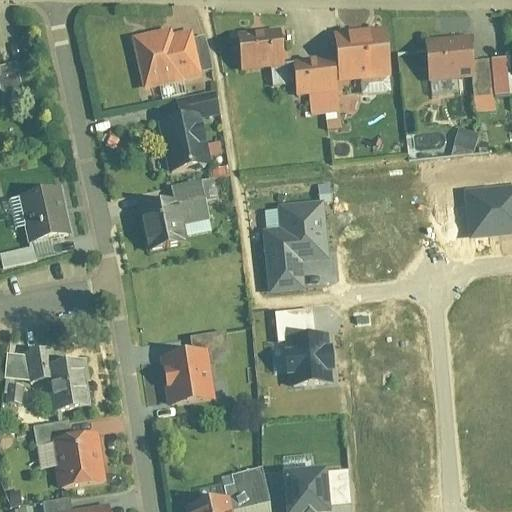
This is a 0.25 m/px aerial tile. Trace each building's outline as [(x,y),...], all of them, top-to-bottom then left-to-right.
[(243,71),(285,66),(281,27),(239,32),(243,71)] [(386,28),(335,33),(338,58),(340,80),(391,75),(386,28)] [(194,37),(192,29),(172,34),(171,29),(132,37),(144,90),(203,77),(202,71),(194,37)] [(194,37),(202,71),(215,68),(207,34),(194,37)] [(473,35),(426,39),(429,80),(476,76),(475,61),(473,35)] [(340,80),(338,58),(295,62),(299,95),(341,90),(340,80)] [(508,58),(493,60),(496,96),(511,95),(508,58)] [(493,60),(475,61),(476,76),(479,112),(498,111),(496,96),(493,60)] [(19,62),(0,66),(0,73),(1,79),(9,107),(29,102),(19,62)] [(430,91),(459,91),(459,82),(430,82),(430,91)] [(181,102),(185,119),(203,115),(221,111),(217,94),(181,102)] [(214,165),(203,115),(185,119),(160,124),(171,174),(214,165)] [(475,149),(480,134),(462,129),(457,144),(475,149)] [(179,202),(184,226),(212,219),(204,181),(175,187),(179,202)] [(511,187),(463,192),(468,242),(511,237),(511,187)] [(21,198),(31,243),(73,234),(63,189),(21,198)] [(184,226),(179,202),(140,211),(150,253),(188,245),(184,226)] [(323,203),(277,208),(280,229),(261,231),(268,296),(306,292),(303,264),(330,261),(323,203)] [(38,262),(35,248),(1,255),(4,269),(38,262)] [(286,342),(290,389),(334,385),(329,335),(316,336),(314,308),(274,312),(277,343),(286,342)] [(191,336),(193,353),(210,350),(228,347),(226,331),(191,336)] [(30,383),(47,381),(45,368),(56,366),(53,349),(26,353),(26,357),(30,383)] [(162,357),(169,408),(218,400),(210,350),(193,353),(162,357)] [(7,381),(30,383),(26,357),(10,354),(7,381)] [(53,415),(93,409),(86,361),(56,366),(45,368),(47,381),(53,415)] [(9,387),(8,404),(24,405),(25,388),(9,387)] [(53,442),(74,439),(71,422),(35,427),(38,445),(53,442)] [(60,489),(108,482),(100,435),(74,439),(53,442),(60,489)] [(229,497),(232,511),(236,511),(272,504),(263,468),(234,475),(237,485),(227,488),(229,497)] [(351,505),(348,470),(282,476),(285,511),(331,511),(331,507),(351,505)] [(232,511),(229,497),(185,507),(185,511),(232,511)] [(66,511),(74,511),(72,499),(44,504),(45,511),(66,511)]
